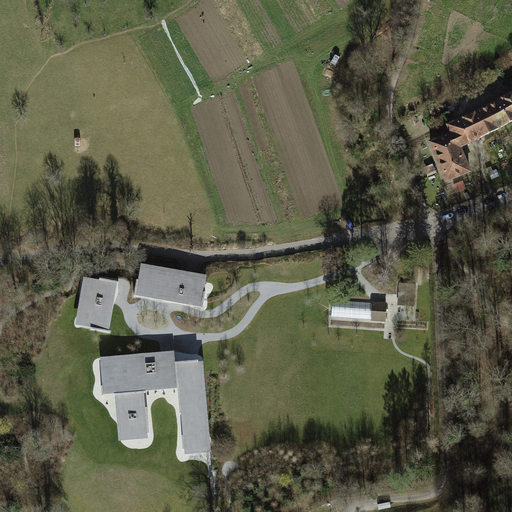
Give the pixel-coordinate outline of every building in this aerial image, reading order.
[(511,93),(488,106),(499,128),(511,121),(511,93)] [(452,133),(459,148),(499,128),(488,106),(448,126),(452,133)] [(470,171),(459,148),(452,133),(429,142),(445,182),(470,171)] [(133,293),(153,296),(158,271),(143,268),(141,281),(135,280),(133,293)] [(199,278),(158,271),(153,296),(201,305),(203,292),(196,291),(199,278)] [(85,283),(78,319),(106,324),(113,282),(98,279),(97,285),(85,283)] [(413,285),(400,284),(398,304),(412,305),(413,285)] [(384,303),(330,300),(329,317),(383,320),(384,303)] [(160,359),(100,364),(102,386),(98,386),(99,397),(117,396),(121,436),(148,434),(144,387),(176,384),(182,449),(203,447),(195,361),(174,363),(174,370),(161,371),(160,359)]
